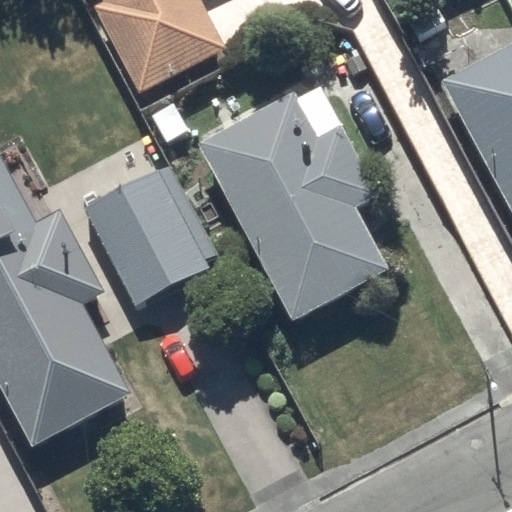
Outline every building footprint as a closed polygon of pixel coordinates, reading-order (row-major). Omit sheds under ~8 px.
[(0,24),(21,59),(81,23),(67,0),(18,0),(0,11),(0,24)] [(103,0),(104,0),(93,6),(141,91),(230,46),(202,0),(103,0)] [(511,44),(444,82),(511,207),(511,44)] [(297,92),(200,145),(295,318),(387,268),(354,207),(379,193),(322,88),(301,99),(297,92)] [(0,154),(0,385),(32,446),(134,391),(84,306),(107,295),(60,207),(49,213),(15,148),(1,156),(0,154)] [(171,163),(84,208),(136,306),(212,267),(208,259),(218,254),(171,163)]
